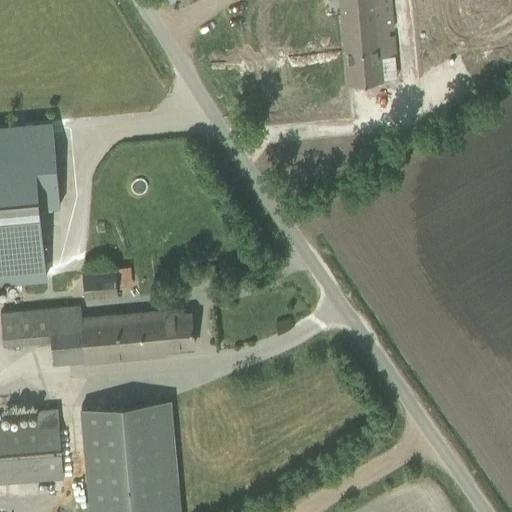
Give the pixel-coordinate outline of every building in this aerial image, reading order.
[(339,0),(347,84),(367,82),(380,80),(396,79),(394,54),(395,54),(389,0),(339,0)] [(424,0),(428,59),(503,55),(500,0),(424,0)] [(0,280),(46,277),(39,207),(60,205),(52,122),(0,126),(0,280)] [(115,295),(113,268),(80,271),(82,298),(115,295)] [(50,363),(144,355),(164,353),(163,348),(193,345),(190,313),(179,313),(179,310),(159,311),(78,318),(77,305),(0,312),(0,343),(47,339),(50,363)] [(177,511),(167,397),(81,405),(90,511),(177,511)] [(0,481),(60,476),(54,408),(34,410),(35,421),(0,423),(0,481)]
